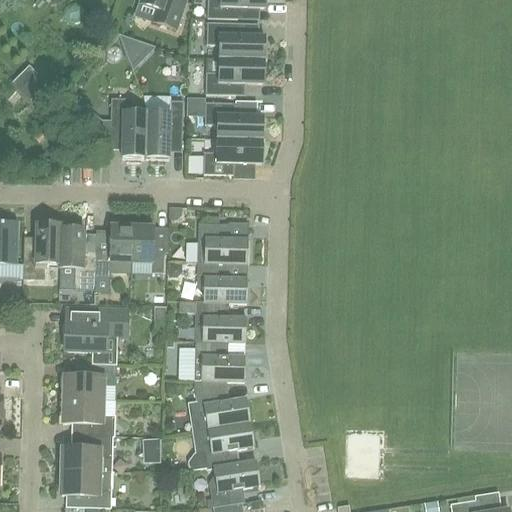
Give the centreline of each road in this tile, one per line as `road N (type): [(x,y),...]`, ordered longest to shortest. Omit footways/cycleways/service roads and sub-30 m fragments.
road 1 (residential): [(303,511),(275,332),(281,200)]
road 2 (residential): [(0,193),(281,200)]
road 3 (residential): [(281,200),(294,135),(302,0)]
road 4 (residential): [(34,511),(36,354),(25,343),(0,342)]
